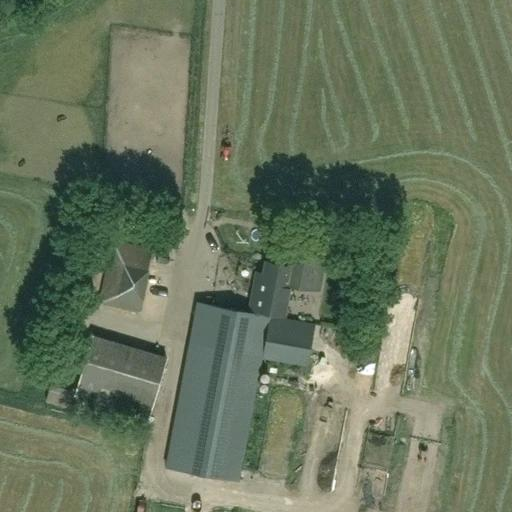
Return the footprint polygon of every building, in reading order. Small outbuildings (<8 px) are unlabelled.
[(140,312),(153,248),(111,240),(98,303),(140,312)] [(312,289),(320,247),(294,242),(290,266),(292,266),(289,284),(290,284),(290,285),(312,289)] [(190,345),(168,467),(180,469),(239,480),(261,357),(307,366),(314,325),(264,315),(265,311),(284,315),(287,300),(290,285),(290,284),(289,284),(292,266),(290,266),(266,261),(263,274),(260,289),(253,287),(249,312),(198,303),(190,345)] [(393,322),(419,323),(419,310),(394,309),(393,322)] [(149,419),(168,356),(93,334),(74,396),(149,419)]
